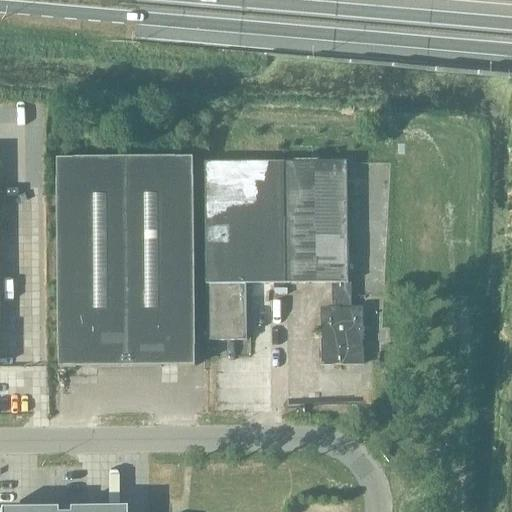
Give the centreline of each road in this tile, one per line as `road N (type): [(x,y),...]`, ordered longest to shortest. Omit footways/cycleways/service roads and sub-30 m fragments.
road 1 (primary): [(0,9),(511,51)]
road 2 (unclassified): [(375,511),(371,468),(327,438),(0,442)]
road 3 (primary): [(511,27),(205,0)]
